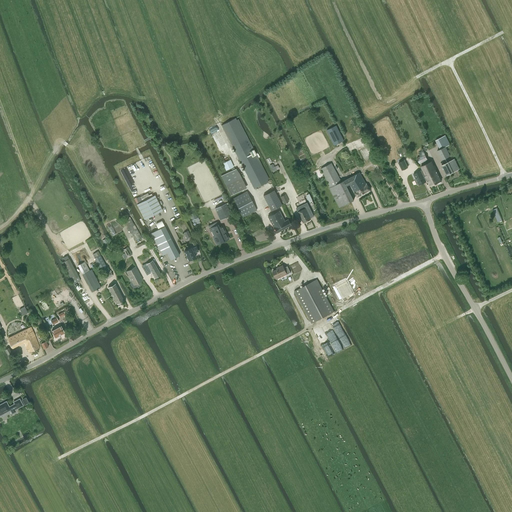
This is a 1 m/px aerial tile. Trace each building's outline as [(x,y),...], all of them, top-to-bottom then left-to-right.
[(221,125),(254,188),(268,181),(235,118),(221,125)] [(334,145),(344,141),(336,125),(327,130),(334,145)] [(440,138),(436,140),(438,146),(440,149),(450,144),(445,135),(440,138)] [(442,160),(450,156),(446,147),(438,150),(442,160)] [(420,164),(428,160),(423,150),(418,153),(420,156),(416,158),(420,164)] [(446,175),(459,169),(455,159),(442,165),(446,175)] [(404,160),(399,163),(402,170),(408,167),(404,160)] [(432,161),(421,166),(430,186),(437,183),(438,184),(441,182),(441,181),(432,161)] [(332,163),(321,169),(330,185),(329,186),(339,207),(354,200),(347,185),(345,180),(341,181),(332,163)] [(421,171),(414,174),(416,180),(415,180),(417,184),(418,184),(419,185),(426,181),(421,171)] [(345,180),(347,185),(351,184),(357,196),(365,192),(361,186),(363,185),(360,180),(361,180),(360,179),(363,178),(360,173),(345,180)] [(361,186),(365,192),(370,189),(367,183),(366,184),(363,178),(360,179),(361,180),(360,180),(363,185),(361,186)] [(282,205),(274,190),(263,195),(271,211),(282,205)] [(243,217),(257,210),(247,191),(234,198),(243,217)] [(162,210),(155,195),(137,204),(144,219),(162,210)] [(307,202),(296,208),(298,212),(303,223),(311,219),(311,218),(314,216),(307,202)] [(220,220),(231,215),(226,203),(215,208),(220,220)] [(496,208),(493,210),(498,222),(501,220),(496,208)] [(284,221),(278,210),(268,216),(277,232),(291,224),(288,219),(284,221)] [(217,222),(209,226),(210,228),(211,231),(214,236),(213,237),(217,244),(229,239),(223,226),(219,227),(217,222)] [(141,237),(134,224),(128,228),(135,240),(141,237)] [(179,255),(176,248),(165,226),(152,233),(163,254),(167,252),(171,259),(179,255)] [(132,254),(128,247),(123,250),(127,257),(132,254)] [(191,248),(185,251),(189,260),(195,257),(194,253),(198,251),(196,247),(192,249),(191,248)] [(100,255),(95,258),(102,270),(106,267),(105,265),(106,265),(100,255)] [(79,276),(69,258),(62,262),(71,280),(79,276)] [(155,264),(145,270),(147,274),(152,271),(155,277),(161,274),(155,264)] [(277,279),(290,272),(288,266),(284,268),(283,265),(279,267),(279,268),(273,271),(277,279)] [(134,284),(142,280),(135,266),(127,271),(134,284)] [(92,291),(101,287),(92,269),(83,274),(92,291)] [(61,293),(68,289),(60,274),(53,278),(56,283),(52,285),(55,289),(58,287),(61,293)] [(312,323),(334,311),(317,279),(295,291),(312,323)] [(108,287),(117,303),(124,300),(115,284),(108,287)] [(28,313),(24,306),(20,309),(23,315),(28,313)] [(56,337),(64,332),(61,326),(52,330),(56,337)] [(29,352),(39,348),(31,328),(8,338),(13,347),(24,341),(24,342),(26,346),(29,352)] [(0,414),(5,412),(6,414),(11,411),(12,413),(16,411),(15,409),(23,405),(20,399),(14,402),(15,404),(9,407),(7,402),(1,405),(1,404),(0,404),(0,414)]
